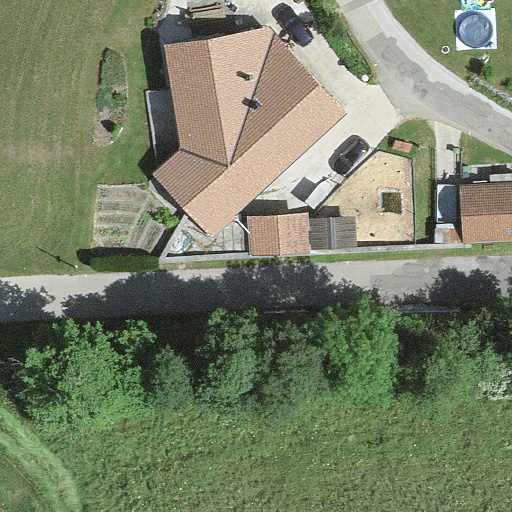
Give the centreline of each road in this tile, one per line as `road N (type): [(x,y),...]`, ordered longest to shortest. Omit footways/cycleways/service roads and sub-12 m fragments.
road 1 (unclassified): [(511,279),(0,304)]
road 2 (residential): [(511,138),(396,63),(359,0)]
